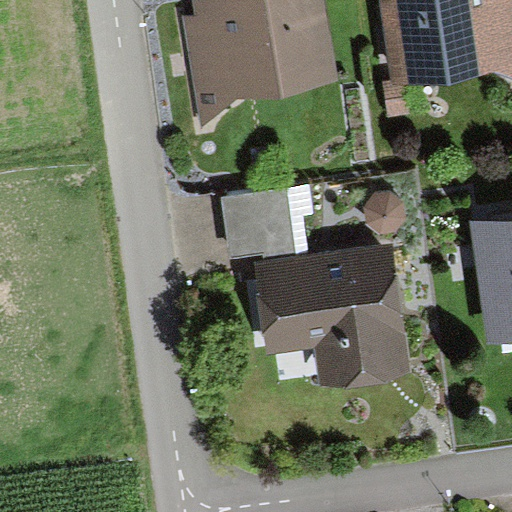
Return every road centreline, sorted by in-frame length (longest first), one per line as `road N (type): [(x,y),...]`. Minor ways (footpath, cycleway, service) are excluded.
road 1 (residential): [(182,511),(115,0)]
road 2 (residential): [(511,470),(231,511)]
